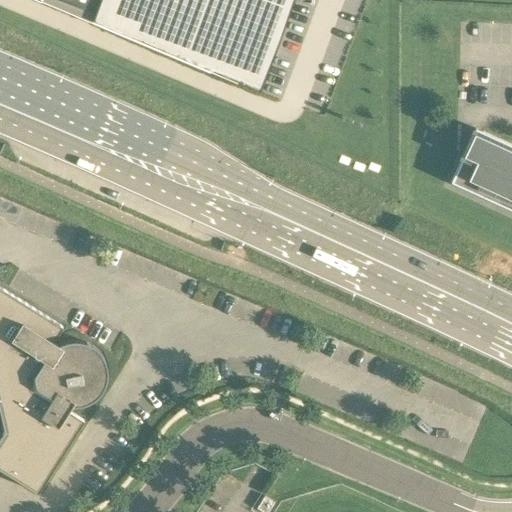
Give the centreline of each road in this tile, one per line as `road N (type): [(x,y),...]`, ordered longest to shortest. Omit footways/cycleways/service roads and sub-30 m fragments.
road 1 (tertiary): [(511,339),(0,104)]
road 2 (unclassified): [(140,511),(222,428),(267,427),(461,511)]
